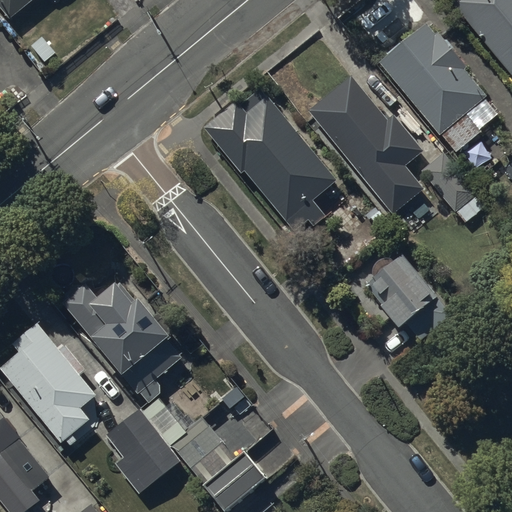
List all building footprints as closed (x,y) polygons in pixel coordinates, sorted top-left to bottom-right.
[(0,0),(0,14),(10,26),(42,0),(0,0)] [(511,0),(455,0),(458,3),(451,9),(511,84),(511,0)] [(388,61),(378,69),(438,143),(440,141),(455,159),(478,141),(463,122),(485,104),(464,77),(467,74),(438,38),(435,41),(426,30),(406,48),(403,45),(387,60),(388,61)] [(351,82),(307,117),(392,221),(423,196),(404,172),(423,157),(394,120),(387,126),(351,82)] [(236,108),(202,135),(240,181),(243,178),(297,244),(324,222),(322,220),(344,203),(333,190),(335,188),(259,96),(239,112),(236,108)] [(443,157),(421,175),(464,228),(489,207),(474,189),(471,192),(443,157)] [(373,275),(365,281),(383,303),(379,306),(397,328),(406,320),(420,336),(453,308),(404,249),(391,260),(390,259),(389,259),(389,258),(388,258),(387,258),(386,257),(385,257),(384,257),(383,257),(382,257),(381,258),(380,258),(379,258),(378,259),(377,259),(376,260),(375,261),(374,262),(373,263),(373,264),(373,265),(372,266),(372,267),(372,268),(372,269),(372,270),(372,271),(372,272),(372,273),(372,274),(373,275)] [(82,279),(59,298),(91,337),(89,339),(121,377),(124,375),(135,389),(180,352),(138,300),(132,305),(115,286),(99,299),(82,279)] [(21,360),(1,376),(62,451),(67,447),(70,452),(77,446),(75,444),(97,426),(86,411),(96,402),(80,382),(86,377),(66,352),(60,356),(38,330),(13,351),(21,360)] [(184,428),(157,395),(141,408),(168,441),(184,428)] [(122,453),(114,460),(138,491),(180,459),(137,404),(104,430),(122,453)] [(203,415),(170,442),(187,463),(220,436),(203,415)] [(0,505),(3,509),(26,490),(3,461),(22,445),(0,419),(0,505)] [(220,436),(187,463),(198,476),(231,449),(220,436)] [(241,444),(200,477),(220,503),(262,470),(241,444)]
